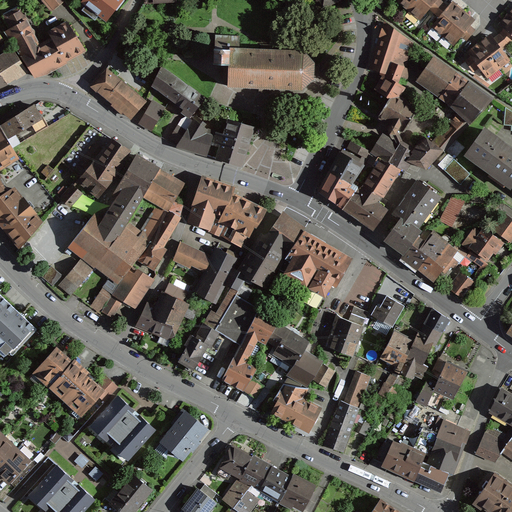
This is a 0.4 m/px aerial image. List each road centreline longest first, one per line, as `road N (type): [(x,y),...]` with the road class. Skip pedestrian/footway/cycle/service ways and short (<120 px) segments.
road 1 (unclassified): [(0,252),(73,321),(236,415)]
road 2 (tertiary): [(296,197),(168,153),(65,92)]
road 3 (tertiary): [(296,197),(476,325)]
road 4 (residential): [(296,197),(361,65),(366,26),(357,0)]
road 5 (residential): [(511,352),(482,407),(448,511)]
road 6 (residential): [(331,309),(317,331),(346,378),(313,453)]
road 7 (unclassified): [(313,453),(436,511)]
road 8 (residential): [(236,415),(156,511)]
